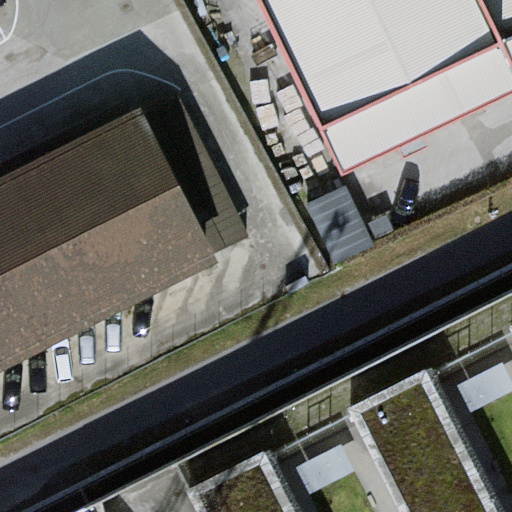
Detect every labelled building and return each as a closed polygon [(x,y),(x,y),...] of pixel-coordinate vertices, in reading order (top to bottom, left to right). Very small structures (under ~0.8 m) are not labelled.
[(258,0),(312,112),(485,30),(470,0),(258,0)] [(511,0),(470,0),(485,30),(511,17),(511,0)] [(485,30),(312,112),(336,165),(511,83),(485,30)] [(170,90),(137,107),(208,246),(241,230),(170,90)] [(137,107),(134,100),(0,167),(0,355),(210,250),(208,246),(137,107)] [(511,511),(488,511),(416,370),(350,403),(404,511),(286,511),(255,450),(185,485),(199,511),(511,511),(511,321),(511,322),(511,323),(511,511)]
